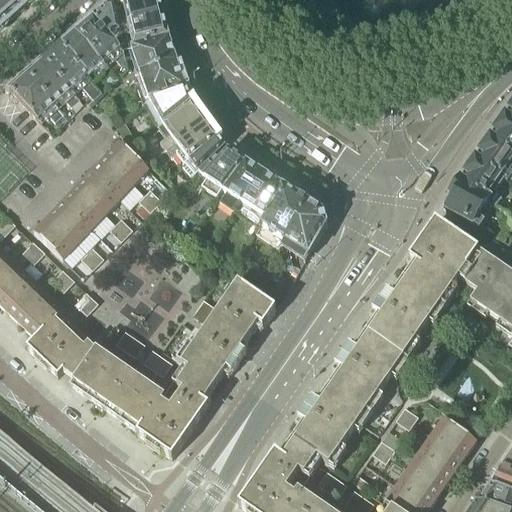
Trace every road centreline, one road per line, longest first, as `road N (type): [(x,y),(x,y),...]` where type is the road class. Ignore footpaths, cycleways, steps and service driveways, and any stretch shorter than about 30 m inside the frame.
road 1 (tertiary): [(186,0),(213,63),(240,97),(285,131),(388,184)]
road 2 (residential): [(152,499),(0,372)]
road 3 (tertiary): [(338,116),(250,64),(208,0)]
road 4 (tertiary): [(388,184),(323,307)]
road 5 (tertiary): [(466,90),(402,118),(338,116)]
road 6 (tertiary): [(425,179),(503,72)]
road 7 (tertiary): [(252,414),(323,307)]
road 8 (tertiary): [(252,414),(172,511)]
road 9 (tertiary): [(466,90),(388,184)]
